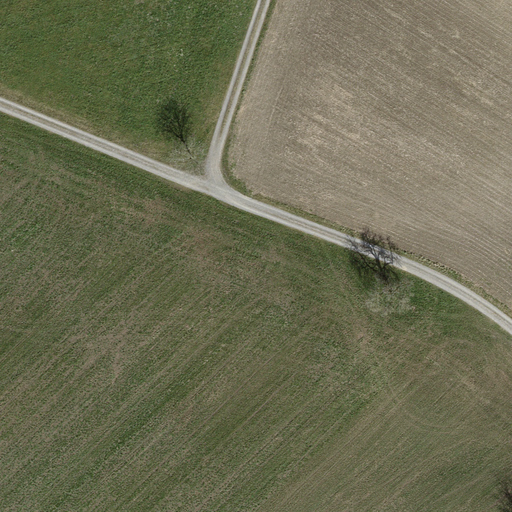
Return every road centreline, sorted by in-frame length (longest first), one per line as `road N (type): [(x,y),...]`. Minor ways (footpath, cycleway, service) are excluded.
road 1 (track): [(511,327),(425,273),(0,104)]
road 2 (track): [(204,187),(265,0)]
